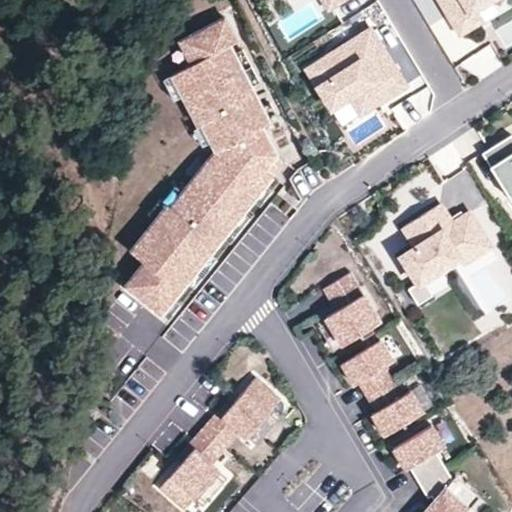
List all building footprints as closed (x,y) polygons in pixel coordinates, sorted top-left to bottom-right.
[(441,0),(461,33),(482,20),(474,7),(485,0),(486,0),(487,2),(490,0),(441,0)] [(238,42),(225,18),(181,41),(193,64),(173,74),(199,125),(203,123),(217,150),(171,206),(168,204),(131,250),(145,261),(126,284),(161,313),(285,160),(277,154),(262,127),(270,122),(231,46),(238,42)] [(410,87),(371,27),(304,69),(332,114),(351,102),(361,118),(410,87)] [(511,138),(511,139),(488,154),(511,192),(511,138)] [(511,198),(511,192),(488,154),(483,157),(509,200),(511,198)] [(439,204),(402,226),(412,244),(397,253),(415,283),(419,280),(456,259),(460,265),(488,248),(468,214),(451,224),(439,204)] [(359,289),(350,274),(324,290),(333,306),(359,289)] [(428,297),(419,280),(415,283),(405,288),(415,304),(428,297)] [(359,289),(333,306),(337,312),(363,295),(359,289)] [(380,323),(363,295),(337,312),(326,318),(343,346),(380,323)] [(376,338),(359,348),(364,355),(381,345),(376,338)] [(360,386),(368,401),(395,385),(386,370),(395,365),(382,344),(381,345),(364,355),(344,367),(357,388),(360,386)] [(279,399),(255,378),(235,401),(222,415),(240,430),(247,437),(279,399)] [(395,385),(368,401),(377,415),(373,417),(386,438),(425,415),(412,394),(403,399),(395,385)] [(240,430),(222,415),(235,401),(229,397),(212,416),(235,436),(240,430)] [(235,436),(212,416),(203,427),(225,447),(235,436)] [(225,447),(203,427),(193,439),(216,458),(225,447)] [(411,470),(419,484),(445,468),(437,455),(446,449),(433,428),(394,451),(407,472),(411,470)] [(216,458),(193,439),(176,458),(181,462),(193,448),(211,463),(216,458)] [(211,463),(193,448),(181,462),(161,485),(186,507),(218,469),(211,463)] [(454,482),(445,468),(419,484),(429,500),(432,498),(435,503),(427,511),(469,511),(481,499),(457,479),(454,482)]
